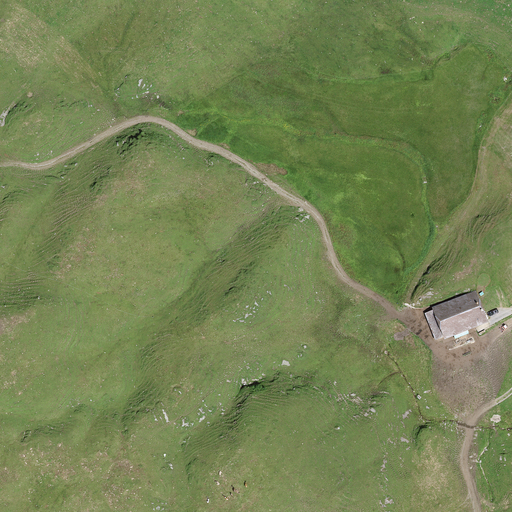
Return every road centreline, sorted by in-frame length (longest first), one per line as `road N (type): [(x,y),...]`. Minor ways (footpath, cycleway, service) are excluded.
road 1 (track): [(0,165),(54,162),(129,121),(159,121),(308,207),(342,274),(434,348),(458,351),(511,321)]
road 2 (track): [(511,392),(484,408),(470,440),(466,462),(480,511)]
